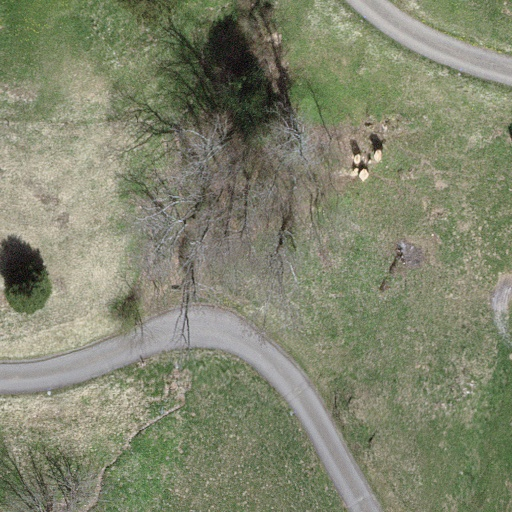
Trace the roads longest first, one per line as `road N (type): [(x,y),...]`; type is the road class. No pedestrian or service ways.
road 1 (unclassified): [(365,511),(310,411),(282,374),(240,342),(195,332),(49,375),(0,379)]
road 2 (unclassified): [(366,0),(434,49),(511,76)]
